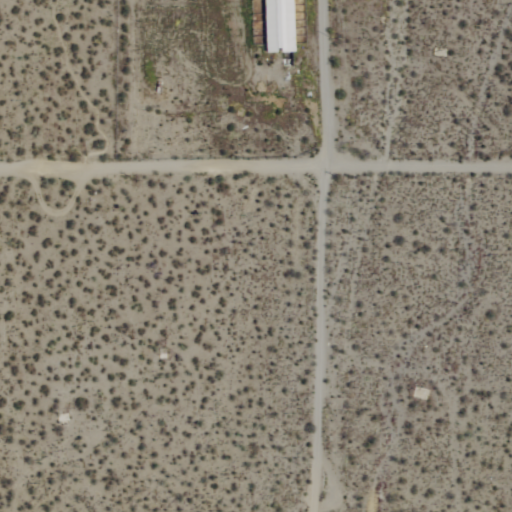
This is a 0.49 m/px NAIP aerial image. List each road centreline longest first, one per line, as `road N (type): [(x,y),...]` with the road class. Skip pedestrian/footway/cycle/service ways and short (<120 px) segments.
road 1 (residential): [(0,166),(511,165)]
road 2 (residential): [(315,511),(333,165)]
road 3 (residential): [(333,165),(326,0)]
